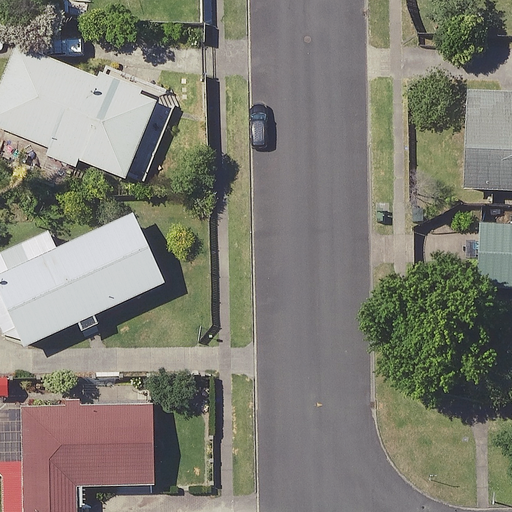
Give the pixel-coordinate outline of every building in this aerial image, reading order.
[(93,24),(90,0),(59,0),(62,26),(93,24)] [(160,113),(19,58),(0,107),(0,142),(129,192),(160,113)] [(511,106),(472,105),(468,198),(511,199),(511,106)] [(0,374),(166,294),(132,225),(62,259),(51,235),(0,259),(0,374)] [(511,237),(485,236),(481,295),(511,297),(511,237)] [(158,419),(0,419),(0,483),(6,483),(5,511),(77,511),(77,491),(158,491),(158,419)]
